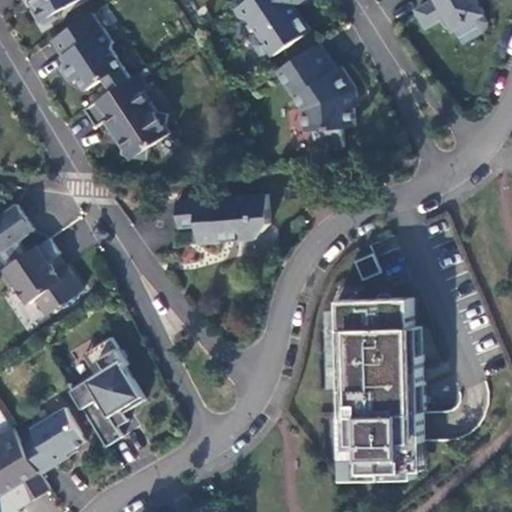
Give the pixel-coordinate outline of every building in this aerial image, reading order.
[(35,0),(37,3),(35,10),(42,22),(49,24),(62,17),(64,10),(68,8),(81,0),(35,0)] [(306,0),(251,0),(238,9),(244,19),(252,20),(260,32),(262,35),(258,38),(256,45),(264,55),(270,56),(275,54),(276,56),(314,30),(304,16),(298,15),(294,8),(306,0)] [(432,0),(434,2),(419,11),(429,28),(443,20),(447,27),(448,28),(449,29),(450,30),(451,30),(452,30),(453,31),(454,31),(455,31),(456,30),(457,30),(458,30),(487,14),(479,0),(432,0)] [(116,43),(96,13),(56,41),(70,62),(66,65),(64,71),(71,81),(77,82),(81,79),(89,91),(106,79),(115,92),(134,79),(114,50),(116,43)] [(322,43),(281,71),(306,110),(309,131),(319,130),(321,149),(347,147),(345,128),(358,127),(356,105),(347,105),(349,99),(350,98),(360,91),(344,67),(339,70),(338,67),(322,43)] [(115,92),(88,110),(100,127),(107,122),(108,122),(117,136),(121,134),(125,139),(127,142),(124,155),(150,160),(153,147),(173,133),(169,127),(172,114),(159,111),(146,92),(151,88),(142,74),(134,79),(115,92)] [(273,224),(271,195),(180,202),(182,228),(200,226),(201,244),(227,242),(227,237),(241,236),(241,241),(261,239),(273,224)] [(308,199),(309,210),(327,207),(326,196),(308,199)] [(0,256),(38,230),(20,205),(0,218),(0,256)] [(63,254),(53,239),(2,274),(13,289),(19,285),(33,304),(40,299),(50,314),(86,290),(69,265),(60,272),(53,261),(63,254)] [(385,273),(377,255),(360,263),(367,280),(385,273)] [(346,316),(348,391),(357,391),(358,415),(349,415),(350,444),(359,444),(359,473),(376,473),(390,472),(390,479),(391,479),(391,472),(421,471),(421,479),(422,479),(421,442),(430,442),(430,441),(421,441),(421,425),(421,414),(429,414),(429,402),(428,382),(420,383),(420,371),(428,371),(428,356),(419,356),(418,342),(418,329),(427,328),(427,327),(418,327),(417,299),(396,299),(345,301),(346,316)] [(100,377),(76,392),(111,449),(127,438),(121,429),(132,422),(128,415),(149,401),(129,368),(132,366),(115,339),(87,356),(100,377)] [(428,382),(428,371),(420,371),(420,383),(428,382)] [(69,408),(34,429),(38,435),(25,443),(44,474),(72,457),(70,454),(90,442),(69,408)] [(28,506),(54,490),(44,474),(25,443),(15,427),(0,436),(0,498),(9,493),(11,486),(17,488),(28,506)] [(359,473),(359,444),(350,444),(350,473),(359,473)]
